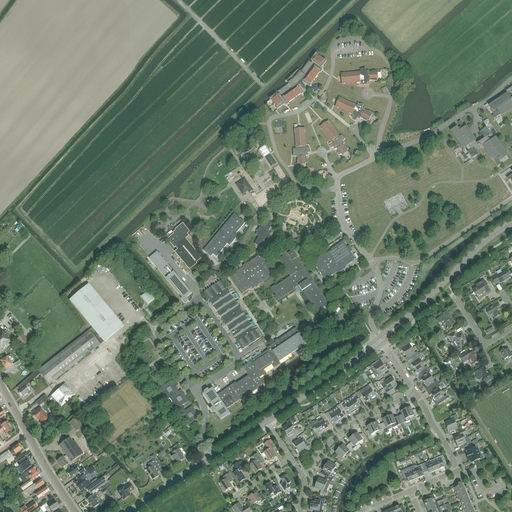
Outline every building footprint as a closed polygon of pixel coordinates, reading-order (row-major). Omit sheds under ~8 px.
[(360,36),(368,41),(371,37),(363,31),(360,36)] [(311,60),(313,62),(311,63),(309,61),(301,72),(298,70),(286,81),(289,84),(278,92),(280,95),(278,96),(277,94),(269,99),(271,101),(272,100),(276,107),(277,110),(284,104),(285,105),(287,104),(287,105),(289,103),(289,102),(301,94),(301,95),(304,93),(299,86),(300,85),(302,87),(304,86),(302,83),(303,82),(310,87),(311,85),(311,84),(319,72),(320,73),(322,71),(321,70),(322,69),(321,68),(327,61),(324,59),(324,60),(318,56),(318,55),(316,53),(311,60)] [(341,74),(341,77),(342,84),(346,84),(345,83),(357,82),(357,83),(361,82),(362,83),(362,85),(367,85),(367,82),(370,82),(370,81),(377,81),(377,76),(376,70),(369,72),(369,71),(366,71),(365,68),(360,70),(361,72),(360,72),(356,72),(356,73),(345,74),(345,73),(341,73),(341,74)] [(511,86),(506,91),(508,94),(489,106),(493,111),(495,110),(497,113),(492,116),(494,119),(501,114),(501,115),(511,107),(511,86)] [(349,114),(351,114),(352,115),(353,116),(352,117),(356,120),(358,118),(360,119),(361,118),(367,122),(370,117),(371,112),(364,110),(365,109),(362,108),(363,105),(358,104),(358,106),(353,104),(342,100),(343,99),(339,97),(338,100),(335,107),(338,109),(339,108),(349,113),(349,114)] [(329,144),(331,149),(334,147),(335,150),(337,149),(340,156),(345,153),(349,149),(344,144),(345,143),(343,142),(345,139),(341,136),(340,137),(337,133),(330,124),(331,124),(328,121),(326,123),(320,127),(322,130),(329,139),(328,139),(331,143),(329,144)] [(465,127),(460,121),(458,123),(461,127),(458,129),(457,127),(452,131),(464,149),(465,148),(468,152),(467,152),(472,159),(479,155),(476,151),(476,150),(479,148),(480,149),(484,146),(493,160),(494,159),(498,166),(501,164),(498,159),(501,158),(502,160),(507,156),(495,138),(490,141),(487,137),(491,135),(487,128),(480,132),(484,138),(477,144),(465,127)] [(304,128),(294,129),(294,133),(295,133),(296,144),(295,144),(296,149),(294,149),(293,156),(298,157),(297,164),(298,164),(302,164),(307,163),(308,163),(306,156),(307,156),(307,153),(310,153),(308,147),(306,148),(306,147),(306,145),(306,143),(305,143),(304,132),(305,132),(305,128),(304,128)] [(265,145),(260,149),(265,157),(270,153),(265,145)] [(249,193),(253,191),(245,178),(236,185),(243,195),(248,191),(249,193)] [(236,233),(245,223),(234,214),(203,250),(211,257),(213,254),(216,257),(228,244),(230,246),(239,235),(236,233)] [(255,244),(256,245),(260,247),(264,239),(267,241),(271,233),(268,232),(272,224),(267,221),(263,229),(260,227),(258,230),(257,232),(256,235),(259,236),(255,244)] [(188,232),(182,224),(176,230),(177,230),(174,232),(175,234),(168,239),(173,245),(174,245),(175,246),(176,246),(176,245),(177,245),(180,249),(176,252),(190,269),(191,268),(192,269),(192,270),(193,270),(194,270),(202,263),(203,262),(202,261),(200,258),(184,239),(187,236),(186,234),(188,232)] [(318,269),(315,271),(317,273),(320,272),(326,281),(329,278),(328,277),(337,271),(338,272),(347,267),(346,265),(355,259),(351,252),(353,251),(350,248),(348,249),(344,242),(313,262),(318,269)] [(293,250),(287,254),(288,255),(287,256),(286,255),(283,257),(279,259),(291,276),(272,288),(276,294),(274,296),(277,300),(295,288),(299,286),(302,291),(303,290),(317,311),(324,306),(326,309),(331,306),(311,277),(310,275),(293,250)] [(157,252),(149,258),(182,298),(181,299),(184,302),(185,302),(186,302),(189,300),(187,298),(192,294),(157,252)] [(245,266),(240,269),(238,266),(233,269),(235,272),(229,276),(242,295),(250,289),(251,290),(259,285),(270,278),(269,277),(273,274),(264,261),(266,260),(261,254),(245,265),(245,266)] [(500,283),(510,277),(506,270),(502,272),(498,275),(496,276),(495,275),(491,278),(494,284),(499,281),(500,283)] [(204,292),(209,300),(210,302),(236,340),(237,341),(237,342),(242,350),(260,338),(255,330),(253,331),(252,329),(254,328),(228,290),(227,291),(226,289),(227,288),(222,280),(204,292)] [(483,294),(489,290),(483,280),(475,285),(477,288),(473,290),(479,299),(484,296),(483,294)] [(123,326),(88,284),(68,301),(104,343),(123,326)] [(141,297),(148,305),(154,299),(148,292),(141,297)] [(498,310),(500,309),(498,306),(499,306),(497,303),(486,310),(489,316),(492,314),(495,317),(500,314),(498,310)] [(451,326),(454,324),(451,318),(451,317),(448,311),(442,314),(443,315),(436,320),(438,323),(440,322),(446,331),(452,328),(451,326)] [(37,371),(40,374),(49,385),(102,343),(91,328),(58,354),(38,370),(37,371)] [(231,386),(217,395),(221,401),(227,409),(264,384),(260,378),(266,374),(264,370),(272,365),(274,368),(281,364),(279,362),(300,348),(302,350),(308,346),(307,344),(306,344),(299,334),(300,333),(296,328),(289,332),(289,333),(278,340),(277,339),(274,341),(275,343),(267,348),(268,350),(243,367),(249,376),(232,387),(231,386)] [(14,342),(3,329),(0,331),(0,354),(0,355),(5,351),(14,342)] [(459,346),(466,341),(461,333),(456,336),(454,333),(448,336),(451,342),(455,340),(459,346)] [(15,341),(22,349),(30,342),(22,334),(15,341)] [(405,354),(412,349),(409,344),(411,343),(409,340),(398,348),(401,352),(403,351),(405,354)] [(511,360),(511,352),(511,353),(508,348),(504,351),(503,350),(499,352),(503,360),(507,358),(508,359),(510,357),(511,360)] [(407,362),(419,355),(417,352),(415,353),(412,349),(405,354),(406,357),(404,358),(407,362)] [(471,365),(479,361),(473,352),(470,354),(468,351),(459,357),(463,362),(468,359),(471,365)] [(0,361),(5,370),(12,365),(9,359),(12,357),(10,354),(7,356),(0,360),(0,361)] [(414,368),(422,363),(419,359),(421,357),(419,355),(407,362),(410,367),(412,365),(414,368)] [(452,364),(449,359),(444,363),(449,372),(454,369),(451,365),(452,364)] [(369,367),(370,369),(371,371),(372,371),(375,369),(376,371),(384,366),(381,362),(376,366),(374,363),(369,367)] [(417,377),(429,369),(427,366),(425,368),(422,363),(414,368),(416,371),(414,373),(417,377)] [(384,366),(376,371),(373,374),(378,380),(383,377),(381,374),(387,371),(384,366)] [(483,367),(473,373),(474,374),(474,373),(476,376),(476,377),(476,378),(477,379),(477,380),(478,380),(479,380),(483,378),(484,379),(483,380),(483,381),(483,382),(483,383),(484,383),(485,384),(486,384),(488,383),(488,382),(494,379),(490,372),(488,373),(487,374),(486,372),(483,367)] [(26,386),(40,374),(37,371),(38,370),(37,369),(16,387),(20,391),(18,392),(22,396),(23,397),(27,393),(28,395),(31,392),(26,386)] [(424,383),(432,378),(429,373),(431,372),(429,369),(417,377),(420,381),(422,380),(424,383)] [(379,382),(381,385),(383,389),(387,387),(394,381),(394,380),(392,377),(386,381),(384,378),(379,382)] [(427,392),(439,384),(437,381),(435,382),(432,378),(424,383),(426,386),(424,387),(427,392)] [(179,392),(172,381),(160,389),(167,400),(170,398),(177,409),(180,414),(188,425),(200,417),(192,406),(186,411),(182,406),(189,401),(181,390),(179,392)] [(395,392),(393,389),(398,385),(396,382),(395,383),(394,381),(387,387),(388,389),(385,391),(388,396),(395,392)] [(368,386),(364,389),(371,399),(376,396),(372,390),(374,389),(371,383),(368,385),(368,386)] [(65,384),(48,398),(58,410),(72,398),(75,395),(65,384)] [(434,398),(442,392),(439,388),(441,387),(439,384),(427,392),(430,396),(432,395),(434,398)] [(221,419),(230,414),(227,409),(221,401),(217,395),(213,388),(209,390),(208,389),(205,391),(204,392),(204,393),(204,394),(213,407),(210,409),(211,411),(212,411),(213,412),(213,411),(215,411),(221,419)] [(359,391),(357,393),(360,398),(363,397),(366,402),(371,399),(364,389),(360,392),(359,391)] [(442,392),(434,398),(436,400),(434,402),(437,406),(443,402),(448,398),(446,395),(444,397),(442,392)] [(361,403),(355,394),(348,399),(356,411),(361,408),(358,404),(361,403)] [(356,411),(348,399),(341,404),(346,412),(349,410),(351,414),(356,411)] [(334,412),(339,420),(344,417),(340,411),(343,410),(339,405),(332,409),(334,412)] [(406,409),(409,418),(414,415),(415,416),(418,415),(415,409),(412,411),(411,407),(406,409)] [(42,423),(48,418),(40,408),(32,414),(33,415),(36,419),(37,420),(39,420),(42,423)] [(339,420),(334,412),(332,409),(325,414),(329,419),(331,418),(335,423),(336,423),(339,421),(338,421),(339,420)] [(409,418),(406,409),(401,411),(402,415),(398,417),(402,424),(403,424),(411,420),(409,418)] [(318,423),(324,431),(328,427),(325,422),(327,420),(322,413),(320,415),(321,417),(316,420),(318,423)] [(393,414),(388,417),(392,428),(397,426),(402,424),(398,417),(394,418),(393,414)] [(447,428),(456,424),(455,421),(458,420),(456,415),(450,417),(452,420),(445,423),(447,428)] [(76,432),(83,426),(75,417),(69,423),(76,432)] [(297,422),(294,417),(287,422),(288,424),(283,428),(283,429),(285,432),(286,433),(294,427),(292,425),(294,424),(297,422)] [(388,430),(392,428),(388,417),(383,419),(384,423),(381,424),(384,430),(385,433),(389,432),(388,430)] [(324,431),(318,423),(316,420),(312,422),(311,420),(308,422),(309,424),(315,433),(317,431),(319,434),(320,433),(320,434),(323,432),(322,431),(324,431)] [(0,424),(0,429),(2,429),(5,434),(12,429),(7,421),(1,425),(0,424)] [(384,430),(381,424),(378,425),(376,422),(371,424),(376,433),(380,430),(381,431),(384,430)] [(371,435),(376,433),(371,424),(366,427),(368,430),(366,432),(368,437),(371,436),(371,435)] [(456,424),(447,428),(449,432),(456,430),(457,432),(459,432),(463,430),(462,427),(458,428),(456,424)] [(294,427),(286,433),(289,437),(294,433),(296,436),(303,431),(301,428),(300,430),(298,428),(295,430),(294,427)] [(168,429),(163,432),(167,437),(172,433),(168,429)] [(460,434),(454,437),(456,442),(464,438),(467,437),(466,435),(467,435),(464,429),(463,430),(459,432),(460,434)] [(353,436),(359,443),(363,440),(365,442),(368,440),(363,433),(360,436),(357,432),(353,436)] [(293,444),(296,448),(306,442),(303,437),(306,436),(304,433),(297,437),(299,440),(293,444)] [(354,446),(359,443),(353,436),(348,439),(351,442),(348,445),(352,449),(355,447),(354,446)] [(70,462),(83,453),(74,440),(73,441),(70,437),(58,445),(66,456),(64,457),(63,456),(57,461),(62,468),(69,464),(68,463),(70,462)] [(464,438),(456,442),(458,447),(464,444),(465,447),(471,444),(468,437),(467,437),(464,438)] [(273,459),(276,456),(272,449),(275,447),(270,440),(265,444),(268,449),(268,450),(264,452),(270,461),(271,460),(273,460),(273,459)] [(309,446),(306,442),(296,448),(297,449),(296,449),(298,452),(299,452),(299,453),(305,449),(307,452),(311,449),(310,446),(309,446)] [(20,453),(19,452),(22,449),(18,444),(11,449),(12,450),(10,452),(12,455),(13,457),(20,453)] [(173,454),(170,455),(173,459),(175,457),(178,462),(184,458),(182,456),(186,454),(179,444),(173,448),(176,451),(173,453),(172,453),(173,454)] [(354,451),(352,449),(348,445),(346,447),(343,444),(339,448),(346,455),(349,451),(352,453),(354,451)] [(467,457),(479,452),(478,449),(477,450),(475,447),(473,448),(472,446),(468,448),(469,450),(466,451),(467,453),(466,453),(467,457)] [(342,459),(346,455),(339,448),(335,452),(338,455),(336,457),(341,462),(343,459),(342,459)] [(6,452),(0,456),(0,463),(10,457),(6,452)] [(479,452),(467,457),(469,462),(471,461),(471,463),(474,462),(475,464),(479,462),(478,460),(480,459),(481,459),(483,458),(483,457),(483,456),(481,455),(479,452)] [(256,473),(262,468),(258,463),(262,460),(257,454),(251,458),(254,463),(251,465),(256,473)] [(154,455),(151,457),(153,461),(148,465),(150,468),(147,470),(153,479),(158,475),(157,473),(164,469),(154,455)] [(28,461),(29,460),(26,456),(17,463),(23,472),(26,470),(32,466),(28,461)] [(435,459),(439,469),(440,469),(444,467),(445,467),(444,465),(446,463),(443,456),(435,459)] [(434,471),(439,469),(435,459),(430,461),(434,471)] [(434,471),(430,461),(429,460),(428,461),(427,462),(422,464),(426,472),(428,471),(429,473),(434,471)] [(325,466),(333,471),(335,468),(338,470),(341,466),(336,462),(334,465),(328,461),(325,466)] [(240,483),(246,479),(241,471),(243,469),(239,463),(234,466),(238,471),(234,474),(240,483)] [(422,464),(417,466),(416,466),(415,466),(414,466),(413,466),(415,470),(419,478),(424,476),(423,473),(426,472),(422,464)] [(73,475),(73,476),(78,473),(80,475),(85,471),(82,467),(81,468),(78,465),(76,467),(75,466),(66,472),(70,477),(73,475)] [(34,466),(20,476),(19,478),(23,484),(20,487),(23,491),(33,484),(30,480),(30,479),(31,479),(37,475),(39,474),(37,471),(36,469),(34,466)] [(95,470),(92,466),(85,471),(80,475),(79,476),(81,479),(75,483),(80,491),(85,488),(86,489),(91,486),(94,484),(92,481),(90,483),(88,479),(87,479),(85,476),(88,474),(89,475),(95,470)] [(326,477),(332,480),(335,481),(337,478),(333,475),(335,472),(333,471),(325,466),(322,470),(324,472),(323,475),(326,477)] [(414,480),(419,478),(415,470),(410,472),(414,480)] [(414,480),(410,472),(406,473),(405,471),(401,473),(405,481),(408,480),(409,482),(414,480)] [(231,489),(231,488),(231,487),(232,487),(229,482),(232,480),(229,474),(221,479),(223,482),(220,484),(223,488),(222,488),(225,492),(228,489),(228,490),(229,490),(230,490),(231,489)] [(291,482),(291,481),(290,480),(287,475),(284,477),(283,476),(282,477),(282,478),(281,479),(283,483),(281,485),(285,491),(290,487),(288,484),(289,484),(290,483),(291,482)] [(94,496),(97,494),(98,493),(98,492),(101,489),(102,490),(109,485),(107,483),(103,477),(97,481),(94,484),(86,489),(90,495),(91,494),(92,495),(94,495),(94,496)] [(331,483),(332,480),(326,477),(325,481),(319,478),(317,483),(328,488),(329,484),(330,485),(331,483)] [(30,496),(29,495),(33,492),(31,491),(36,487),(37,489),(44,484),(40,479),(35,483),(21,493),(25,500),(30,496)] [(275,496),(281,492),(277,486),(274,488),(270,482),(264,486),(268,491),(267,492),(270,495),(273,493),(275,496)] [(473,509),(471,505),(474,503),(473,500),(470,502),(468,497),(471,496),(470,494),(467,495),(465,490),(468,489),(467,486),(464,487),(462,482),(450,487),(452,490),(455,488),(464,511),(474,511),(477,511),(476,508),(473,509)] [(327,491),(328,488),(317,483),(314,488),(321,491),(320,494),(326,496),(327,491)] [(128,493),(133,489),(130,484),(124,487),(118,491),(123,500),(130,495),(128,493)] [(35,502),(41,498),(42,499),(46,496),(45,495),(49,492),(45,487),(42,489),(35,494),(37,497),(33,499),(35,502)] [(105,494),(108,498),(112,496),(106,488),(100,492),(103,496),(105,494)] [(261,502),(265,500),(261,492),(258,494),(257,493),(253,496),(252,494),(249,497),(251,501),(250,502),(252,505),(257,502),(258,503),(261,501),(261,502)] [(99,496),(97,494),(94,496),(94,495),(92,495),(86,500),(93,509),(102,502),(99,497),(99,496)] [(426,507),(435,503),(436,502),(435,500),(433,495),(425,498),(426,501),(424,502),(426,507)] [(311,500),(311,505),(326,507),(327,504),(324,503),(325,498),(319,498),(318,501),(311,500)] [(55,500),(47,506),(46,504),(40,508),(42,511),(45,511),(49,510),(51,511),(58,506),(55,500)] [(30,511),(38,507),(34,501),(21,510),(22,511),(30,511)] [(435,503),(426,507),(428,511),(439,507),(437,502),(436,502),(435,503)] [(249,511),(251,511),(248,506),(243,509),(239,503),(232,508),(235,511),(249,511)]
